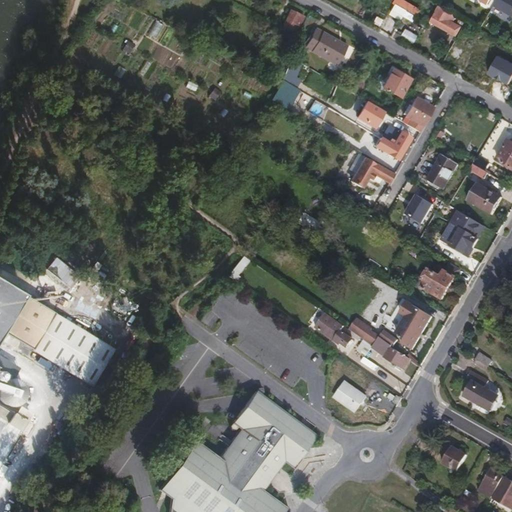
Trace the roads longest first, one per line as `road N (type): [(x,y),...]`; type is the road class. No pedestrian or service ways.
road 1 (unclassified): [(416,396),(511,234)]
road 2 (residential): [(309,0),(457,83)]
road 3 (residential): [(457,83),(392,194)]
